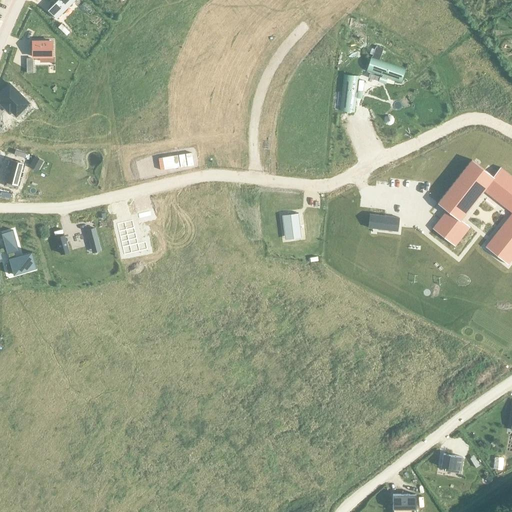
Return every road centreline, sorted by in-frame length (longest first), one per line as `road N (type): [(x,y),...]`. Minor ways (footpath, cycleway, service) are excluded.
road 1 (residential): [(277,180),(325,97),(332,46),(323,12),(288,41),(265,77),(254,177)]
road 2 (residential): [(254,177),(217,174),(98,202),(0,208)]
road 3 (residential): [(342,511),(511,383)]
road 4 (residential): [(511,129),(488,120),(452,124),(354,174)]
